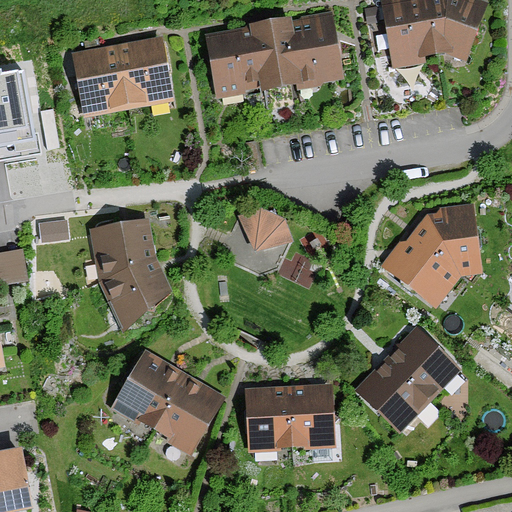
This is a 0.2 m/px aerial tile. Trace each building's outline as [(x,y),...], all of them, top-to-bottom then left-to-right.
[(395,69),(444,64),(461,78),(503,26),(471,0),(408,0),(389,2),(395,69)] [(346,87),(334,17),(207,38),(217,101),(282,90),(283,97),(346,87)] [(83,122),(176,107),(164,42),(76,57),(83,122)] [(24,177),(59,170),(53,139),(18,146),(24,177)] [(437,311),(463,280),(485,278),(478,212),(428,217),(385,268),(437,311)] [(264,213),(241,217),(256,260),(293,246),(286,227),(264,213)] [(90,236),(99,290),(124,331),(178,300),(157,265),(150,225),(90,236)] [(0,290),(27,286),(21,254),(0,257),(0,290)] [(2,324),(0,323),(0,376),(11,374),(2,324)] [(358,397),(399,437),(462,373),(421,333),(358,397)] [(224,402),(145,355),(110,413),(189,460),(224,402)] [(249,454),(334,452),(333,393),(247,395),(249,454)] [(0,459),(0,511),(36,511),(25,454),(10,457),(0,459)]
